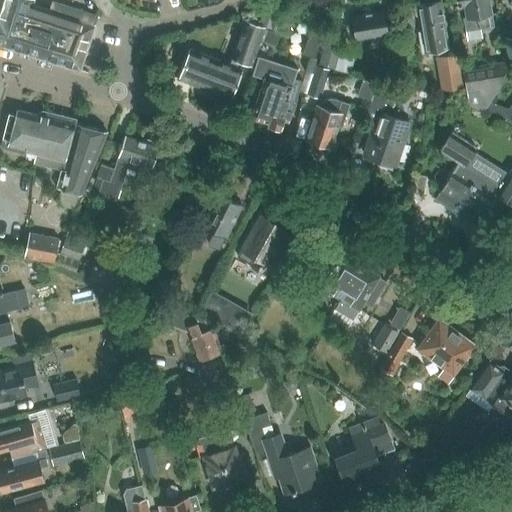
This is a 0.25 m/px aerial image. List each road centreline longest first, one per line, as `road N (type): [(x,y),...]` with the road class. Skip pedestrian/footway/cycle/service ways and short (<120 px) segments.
road 1 (residential): [(511,311),(275,157),(112,97)]
road 2 (residential): [(112,97),(136,28),(253,0)]
